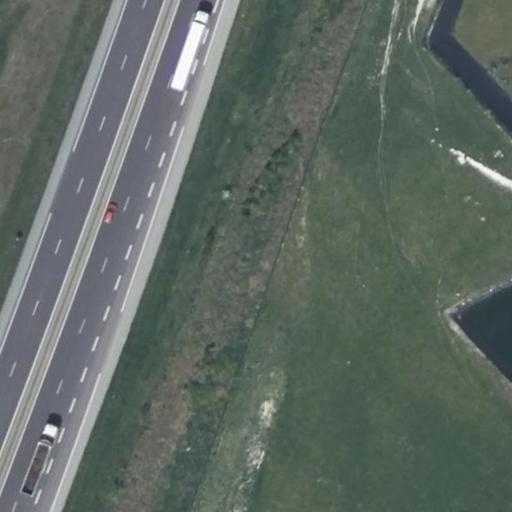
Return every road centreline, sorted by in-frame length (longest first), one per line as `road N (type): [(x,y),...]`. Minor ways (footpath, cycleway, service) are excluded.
road 1 (motorway): [(10,511),(196,0)]
road 2 (motorway): [(142,0),(0,394)]
